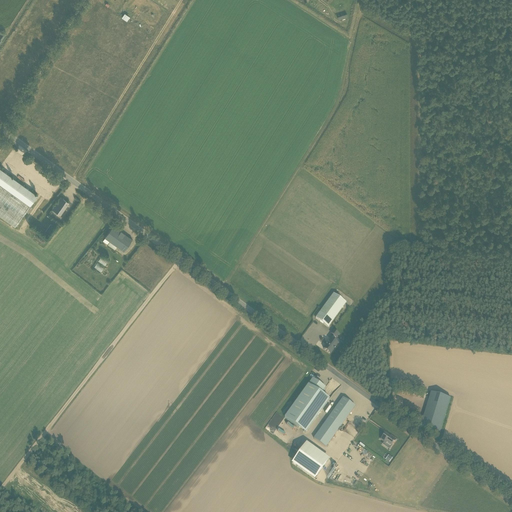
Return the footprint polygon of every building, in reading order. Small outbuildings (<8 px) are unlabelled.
[(0,216),(15,227),(38,195),(0,168),(0,216)] [(60,216),(69,203),(61,197),(52,210),(60,216)] [(124,252),(132,240),(113,226),(104,238),(124,252)] [(101,257),(98,262),(105,267),(108,261),(101,257)] [(104,267),(97,263),(94,268),(101,272),(104,267)] [(328,328),(346,303),(334,294),(316,318),(328,328)] [(323,349),(331,354),(338,344),(334,341),(336,338),(339,334),(333,330),(331,334),(333,336),(331,339),(323,349)] [(329,400),(321,394),(325,388),(313,379),(284,418),(305,433),(329,400)] [(452,399),(433,392),(422,426),(440,433),(452,399)] [(322,428),(334,436),(355,407),(343,398),(322,428)] [(392,446),(396,440),(390,436),(390,437),(385,434),(381,440),(384,442),(382,445),(389,450),(392,446)] [(306,443),(291,463),(314,480),(329,459),(306,443)]
